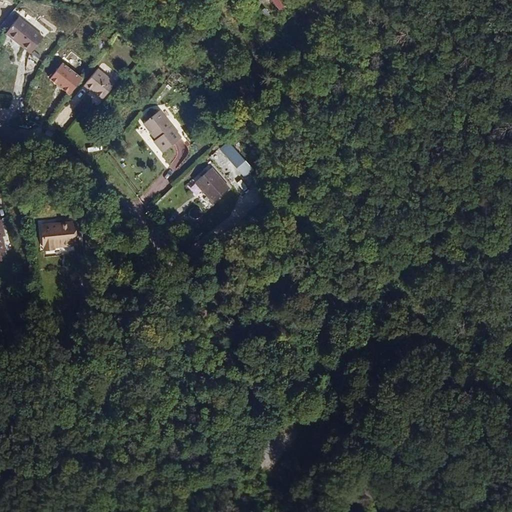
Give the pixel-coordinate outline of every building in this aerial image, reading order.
[(285,8),(278,0),(263,0),(276,15),(285,8)] [(330,7),(328,8),(321,0),(316,0),(312,4),(325,20),(334,13),(330,7)] [(26,56),(38,41),(14,20),(2,35),(26,56)] [(104,29),(95,42),(104,48),(114,36),(104,29)] [(64,62),(50,78),(71,97),(85,81),(64,62)] [(93,73),(81,86),(87,91),(85,94),(97,104),(110,88),(93,73)] [(153,115),(138,128),(151,143),(149,145),(158,157),(177,142),(153,115)] [(233,173),(237,169),(241,166),(231,156),(223,147),(216,153),(230,170),(233,173)] [(206,162),(220,179),(230,170),(216,153),(206,162)] [(246,172),(241,166),(237,169),(243,175),(246,172)] [(208,208),(224,194),(207,173),(191,187),(208,208)] [(187,226),(180,219),(169,229),(176,237),(187,226)] [(76,246),(76,224),(45,224),(46,247),(76,246)]
